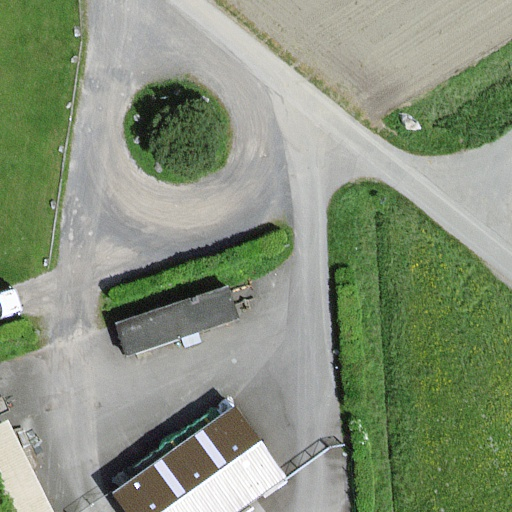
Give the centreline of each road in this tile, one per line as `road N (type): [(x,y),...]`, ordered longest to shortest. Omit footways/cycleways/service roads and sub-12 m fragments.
road 1 (unclassified): [(189,0),(511,254)]
road 2 (track): [(0,305),(51,289),(126,236)]
